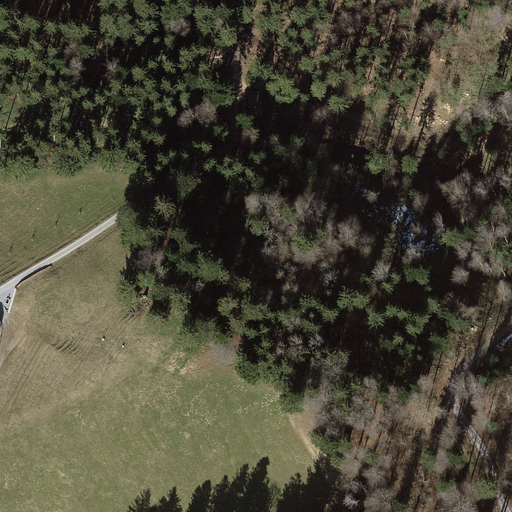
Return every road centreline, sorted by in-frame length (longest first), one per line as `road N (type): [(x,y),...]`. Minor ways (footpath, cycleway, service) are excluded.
road 1 (track): [(235,0),(233,133),(210,158),(0,291)]
road 2 (track): [(511,322),(464,369),(454,397),(506,511)]
road 3 (track): [(234,28),(321,106),(378,137)]
